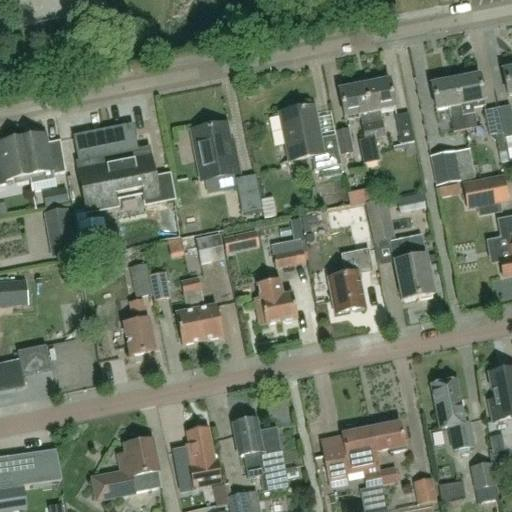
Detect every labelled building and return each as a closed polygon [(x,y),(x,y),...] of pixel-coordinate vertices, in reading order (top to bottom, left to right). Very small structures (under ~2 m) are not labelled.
[(456,81),(466,131),(477,129),(473,110),(487,107),(480,76),(456,81)] [(466,131),(456,81),(432,85),(438,111),(450,109),(455,133),(466,131)] [(365,87),(375,140),(386,138),(381,112),(397,109),(391,82),(365,87)] [(380,163),(375,140),(365,87),(340,92),(345,119),(361,116),(366,141),(359,143),(364,166),(380,163)] [(511,112),(511,107),(499,109),(505,139),(511,137),(511,112)] [(315,108),(282,115),(291,163),(313,159),(316,172),(342,166),(336,137),(321,140),(315,108)] [(498,109),(485,112),(490,138),(504,136),(498,109)] [(416,144),(410,115),(397,118),(403,147),(416,144)] [(227,125),(193,132),(203,182),(241,174),(236,153),(233,154),(227,125)] [(146,206),(161,203),(175,200),(170,176),(156,179),(150,150),(137,153),(132,127),(77,139),(83,164),(79,165),(89,213),(119,207),(118,200),(144,195),(146,206)] [(351,130),(336,133),(341,158),(356,155),(351,130)] [(22,139),(30,181),(45,178),(44,174),(52,172),(53,176),(67,173),(60,142),(49,144),(47,134),(22,139)] [(30,181),(22,139),(0,144),(0,186),(6,186),(5,181),(15,179),(16,184),(30,181)] [(474,181),(468,152),(433,159),(439,188),(474,181)] [(257,177),(236,181),(242,215),(263,211),(257,177)] [(508,199),(505,180),(465,187),(469,207),(508,199)] [(66,189),(42,194),(45,208),(68,204),(66,189)] [(388,201),(366,206),(375,245),(396,241),(388,201)] [(74,251),(65,208),(44,213),(53,256),(74,251)] [(102,220),(77,224),(83,258),(108,253),(102,220)] [(511,220),(500,223),(504,242),(510,240),(511,252),(511,261),(502,263),(505,280),(511,278),(511,220)] [(226,253),(257,247),(255,235),(223,241),(226,253)] [(217,238),(194,242),(199,267),(222,263),(217,238)] [(185,240),(171,243),(175,262),(189,259),(185,240)] [(433,299),(432,296),(436,296),(427,257),(413,261),(408,241),(391,245),(404,303),(422,299),(423,302),(433,299)] [(301,243),(285,246),(287,255),(273,258),(276,271),(306,265),(301,243)] [(369,254),(344,258),(348,279),(331,282),(338,317),(365,312),(359,277),(372,274),(369,254)] [(146,267),(131,270),(137,301),(152,298),(146,267)] [(164,276),(151,279),(156,302),(169,300),(164,276)] [(198,281),(190,282),(203,343),(224,339),(217,308),(205,311),(198,281)] [(203,343),(190,282),(182,284),(189,314),(176,316),(183,348),(203,343)] [(292,322),(298,320),(299,320),(293,296),(284,298),(280,282),(259,287),(262,299),(256,301),(262,328),(283,323),(285,325),(285,326),(291,324),(292,322)] [(26,283),(0,285),(0,310),(28,308),(26,283)] [(131,358),(156,353),(145,302),(130,305),(135,325),(124,327),(131,358)] [(20,362),(0,366),(0,395),(26,390),(23,377),(51,372),(47,347),(19,353),(20,362)] [(511,372),(490,377),(496,404),(490,405),(494,425),(511,421),(511,372)] [(470,425),(465,426),(456,383),(433,388),(442,431),(450,430),(455,453),(475,449),(470,425)] [(256,423),(234,428),(240,460),(245,459),(250,482),(261,479),(264,495),(287,491),(275,433),(258,437),(256,423)] [(405,452),(400,425),(399,425),(370,431),(375,453),(390,450),(391,455),(405,452)] [(381,487),(375,453),(370,431),(355,434),(353,431),(350,429),(346,429),(344,433),(344,436),(342,437),(342,436),(341,437),(343,448),(323,453),(323,452),(322,452),(328,487),(348,484),(346,475),(362,472),(365,476),(368,489),(381,487)] [(186,450),(190,470),(194,489),(220,484),(216,464),(214,464),(212,453),(211,453),(207,432),(189,436),(192,448),(186,450)] [(122,476),(94,482),(98,503),(163,491),(153,443),(138,446),(137,443),(130,445),(130,447),(125,448),(129,466),(122,476)] [(0,490),(61,483),(56,453),(0,460),(0,490)] [(493,466),(471,469),(475,494),(497,490),(493,466)] [(395,469),(379,472),(382,487),(398,483),(395,469)] [(434,481),(414,485),(419,507),(438,503),(434,481)] [(367,492),(370,511),(392,511),(387,488),(367,492)] [(28,511),(25,492),(0,495),(0,511),(28,511)] [(229,500),(231,511),(248,511),(246,496),(230,500),(229,500)]
